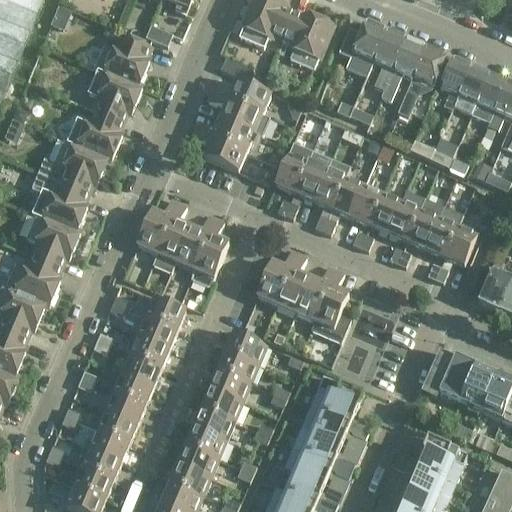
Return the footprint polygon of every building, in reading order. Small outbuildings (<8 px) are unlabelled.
[(0,0),(0,108),(44,0),(0,0)] [(150,0),(149,3),(160,8),(163,3),(163,0),(150,0)] [(163,0),(163,3),(177,8),(175,15),(186,19),(189,13),(190,14),(195,0),(163,0)] [(282,43),(293,18),(283,14),(284,10),(261,0),(257,0),(244,31),(243,31),(238,42),(264,53),(269,42),(270,43),(272,39),(282,43)] [(501,18),(509,21),(511,13),(511,9),(506,7),(501,18)] [(293,18),(282,43),(293,48),(291,52),(294,53),(289,63),(314,73),(319,63),(317,63),(332,30),(305,19),(303,22),(293,18)] [(350,62),(345,73),(366,82),(373,66),(387,35),(365,26),(360,37),(349,33),(338,57),(350,62)] [(150,29),(145,42),(167,52),(173,38),(150,29)] [(406,43),(387,35),(373,66),(382,70),(373,91),(383,95),(406,43)] [(138,90),(149,65),(147,64),(153,52),(121,39),(118,47),(116,47),(113,52),(104,49),(94,73),(97,74),(97,73),(138,90)] [(412,83),(425,51),(406,43),(383,95),(380,101),(391,106),(402,79),(412,83)] [(433,92),(436,84),(446,60),(425,51),(412,83),(397,118),(408,122),(418,99),(433,92)] [(254,73),(226,61),(220,74),(249,86),(254,73)] [(453,112),(454,112),(471,71),(451,63),(438,92),(449,97),(443,111),(452,115),(453,112)] [(454,112),(471,120),(489,79),(471,71),(454,112)] [(97,73),(97,74),(87,97),(96,101),(91,114),(96,116),(123,127),(127,117),(130,118),(141,91),(138,90),(97,73)] [(508,87),(489,79),(471,120),(489,127),(508,87)] [(211,97),(262,118),(270,99),(236,85),(231,97),(214,89),(211,97)] [(505,121),(511,123),(511,88),(508,87),(489,127),(484,140),(491,143),(495,134),(498,136),(505,121)] [(220,123),(254,137),(262,118),(211,97),(207,105),(224,113),(220,123)] [(337,116),(349,122),(350,121),(353,112),(341,106),(337,116)] [(373,120),(354,111),(353,111),(353,112),(350,121),(369,129),(373,120)] [(118,138),(123,127),(96,116),(92,126),(89,125),(88,127),(77,123),(67,146),(67,147),(106,164),(110,166),(121,139),(118,138)] [(18,144),(24,125),(12,121),(6,140),(18,144)] [(195,134),(246,156),(254,137),(220,123),(215,134),(198,127),(195,134)] [(511,156),(511,125),(501,152),(511,156)] [(238,176),(246,156),(195,134),(191,143),(208,150),(203,162),(238,176)] [(67,147),(67,146),(63,144),(54,166),(44,162),(38,176),(88,198),(92,188),(95,189),(106,164),(67,147)] [(414,144),(410,155),(431,165),(436,154),(414,144)] [(293,147),(274,190),(294,198),(312,155),(293,147)] [(453,162),(445,159),(436,154),(431,165),(448,172),(453,162)] [(290,207),(284,220),(293,224),(302,202),(313,206),(331,163),(312,155),(294,198),(290,207)] [(449,172),(464,178),(469,169),(453,162),(449,172)] [(331,163),(313,206),(323,211),(314,233),(322,236),(345,180),(346,181),(350,171),(331,163)] [(492,171),(479,165),(472,180),(486,186),(492,171)] [(88,198),(38,176),(32,190),(42,195),(32,218),(35,220),(36,218),(76,236),(76,235),(87,210),(84,209),(88,198)] [(364,189),(346,181),(345,180),(322,236),(330,240),(340,217),(350,222),(364,189)] [(369,230),(383,197),(364,189),(350,222),(369,230)] [(401,204),(387,238),(406,246),(424,203),(406,195),(402,204),(401,204)] [(383,197),(369,230),(387,238),(401,204),(383,197)] [(424,203),(406,246),(425,254),(443,211),(424,203)] [(152,216),(137,250),(156,258),(178,207),(171,204),(163,221),(152,216)] [(284,220),(290,207),(282,204),(277,217),(284,220)] [(178,207),(156,258),(157,258),(152,270),(169,277),(189,231),(179,228),(187,211),(178,207)] [(443,211),(425,254),(444,262),(458,228),(459,229),(463,220),(443,211)] [(34,261),(61,273),(64,262),(68,264),(80,237),(76,235),(76,236),(36,218),(35,220),(26,243),(37,247),(35,250),(39,251),(34,261)] [(189,231),(169,277),(171,278),(176,267),(193,274),(215,223),(208,220),(201,237),(189,231)] [(211,288),(214,283),(229,248),(217,244),(224,227),(215,223),(193,274),(195,275),(191,284),(194,285),(193,286),(207,292),(212,290),(212,289),(211,288)] [(478,237),(459,229),(458,228),(444,262),(464,270),(478,237)] [(360,252),(365,239),(357,236),(352,249),(360,252)] [(484,263),(489,265),(499,269),(510,243),(495,237),(484,263)] [(365,239),(360,252),(368,256),(373,243),(365,239)] [(397,268),(402,255),(395,252),(389,265),(397,268)] [(276,309),(298,258),(291,255),(283,272),(271,267),(257,301),(276,309)] [(402,255),(397,268),(406,272),(411,259),(402,255)] [(295,317),(310,283),(299,279),(307,262),(298,258),(276,309),(295,317)] [(61,273),(34,261),(30,271),(27,270),(26,273),(15,269),(5,291),(5,292),(45,309),(44,310),(48,311),(60,284),(57,283),(61,273)] [(434,284),(440,271),(432,268),(427,281),(434,284)] [(310,283),(295,317),(314,325),(336,274),(328,271),(321,288),(310,283)] [(440,271),(434,284),(443,288),(449,275),(440,271)] [(493,271),(477,308),(498,317),(511,285),(511,279),(494,271),(493,271)] [(314,325),(310,335),(341,348),(351,325),(340,320),(349,299),(337,295),(344,278),(336,274),(314,325)] [(511,285),(498,317),(511,323),(511,285)] [(0,332),(26,344),(30,334),(34,335),(44,310),(45,309),(5,292),(5,291),(2,289),(0,293),(0,317),(2,318),(1,321),(4,322),(0,332)] [(129,306),(116,300),(113,307),(126,313),(129,306)] [(186,316),(152,302),(144,321),(178,335),(186,316)] [(126,313),(113,307),(109,316),(122,322),(126,313)] [(136,340),(169,354),(178,335),(144,321),(136,340)] [(0,375),(14,381),(25,355),(22,354),(26,344),(0,332),(0,375)] [(267,351),(233,337),(225,355),(259,370),(267,351)] [(96,346),(109,351),(113,343),(100,338),(96,346)] [(128,359),(161,373),(169,354),(136,340),(128,359)] [(109,351),(96,346),(93,354),(106,359),(109,351)] [(217,374),(251,389),(259,370),(225,355),(217,374)] [(454,361),(439,355),(421,396),(436,403),(439,397),(460,407),(476,370),(455,360),(454,361)] [(161,373),(128,359),(120,378),(153,392),(161,373)] [(287,369),(300,374),(304,366),(291,361),(287,369)] [(476,370),(460,407),(481,416),(497,379),(476,370)] [(251,389),(217,374),(209,393),(243,407),(251,389)] [(0,375),(0,414),(3,408),(6,409),(18,382),(14,381),(0,375)] [(81,383),(94,388),(97,381),(84,375),(81,383)] [(112,396),(145,410),(153,392),(120,378),(112,396)] [(511,386),(497,379),(481,416),(501,425),(511,400),(511,386)] [(309,412),(368,437),(372,429),(360,424),(356,425),(352,424),(363,398),(323,380),(309,412)] [(94,388),(81,383),(77,391),(90,397),(94,388)] [(274,398),(287,404),(290,397),(277,391),(274,398)] [(201,412),(235,426),(243,407),(209,393),(201,412)] [(104,415),(137,429),(145,410),(112,396),(104,415)] [(287,404),(274,398),(270,407),(283,412),(287,404)] [(511,400),(501,425),(511,430),(511,400)] [(235,426),(201,412),(193,431),(227,445),(235,426)] [(347,435),(351,437),(353,440),(365,445),(368,437),(309,412),(301,432),(341,449),(347,435)] [(65,421),(78,426),(81,418),(68,413),(65,421)] [(96,434),(129,448),(137,429),(104,415),(96,434)] [(78,426),(65,421),(61,429),(74,434),(78,426)] [(447,436),(461,443),(468,445),(472,434),(457,427),(458,425),(452,423),(447,436)] [(257,436),(270,441),(273,434),(260,428),(257,436)] [(185,449),(219,464),(227,445),(193,431),(185,449)] [(339,465),(335,464),(341,449),(301,432),(292,452),(351,477),(355,469),(343,464),(339,465)] [(88,453),(122,467),(129,448),(96,434),(88,453)] [(270,441),(257,436),(253,444),(266,449),(270,441)] [(474,449),(488,455),(493,444),(479,438),(474,449)] [(413,465),(411,462),(399,457),(396,465),(455,490),(468,458),(427,441),(416,467),(413,465)] [(496,458),(509,464),(511,456),(511,453),(500,448),(496,458)] [(177,468),(211,483),(219,464),(185,449),(177,468)] [(49,459),(62,464),(65,456),(52,451),(49,459)] [(330,475),(334,476),(336,480),(348,485),(351,477),(292,452),(284,472),(293,476),(324,489),(330,475)] [(80,472),(113,486),(122,467),(88,453),(80,472)] [(62,464),(49,459),(45,466),(58,472),(62,464)] [(240,473),(253,478),(257,471),(244,465),(240,473)] [(408,477),(412,478),(406,493),(446,510),(455,490),(396,465),(392,473),(404,478),(408,477)] [(169,487),(203,501),(211,483),(177,468),(169,487)] [(72,490),(106,504),(113,486),(80,472),(72,490)] [(501,479),(486,472),(468,510),(466,511),(511,511),(511,482),(501,478),(501,479)] [(253,478),(240,473),(237,481),(250,487),(253,478)] [(336,511),(338,509),(326,504),(322,505),(318,503),(324,489),(293,476),(285,496),(323,511),(336,511)] [(161,506),(175,511),(198,511),(203,501),(169,487),(161,506)] [(102,511),(106,504),(72,490),(63,510),(67,511),(102,511)] [(323,511),(285,496),(275,492),(267,511),(268,511),(323,511)] [(394,502),(382,496),(379,504),(396,511),(445,511),(446,510),(406,493),(399,507),(396,505),(394,502)] [(224,510),(227,511),(238,511),(240,508),(227,503),(224,510)]
